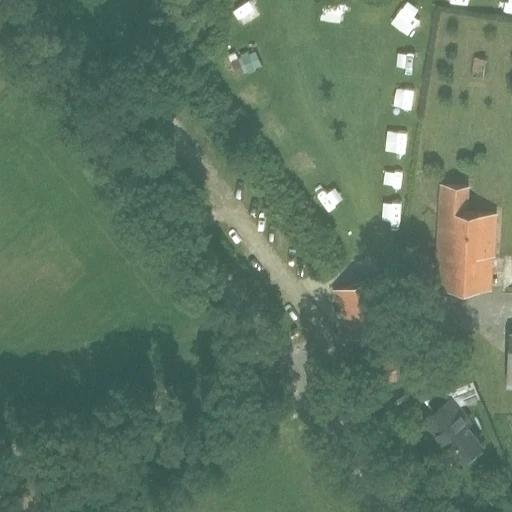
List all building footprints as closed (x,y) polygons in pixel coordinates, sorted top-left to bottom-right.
[(344,20),(348,1),(344,0),(328,0),(325,17),(344,20)] [(372,0),(367,20),(386,25),(391,6),(372,0)] [(418,0),(404,20),(421,32),(437,8),(425,0),(418,0)] [(409,51),(407,72),(426,74),(429,53),(409,51)] [(255,95),(264,111),(281,101),(271,85),(255,95)] [(399,128),(398,148),(417,149),(418,130),(399,128)] [(314,160),(296,172),(305,184),(322,172),(314,160)] [(394,166),(392,181),(410,183),(412,168),(394,166)] [(494,254),(496,212),(466,211),(468,185),(442,184),(436,284),(490,287),(492,254),(494,254)] [(333,190),(320,200),(330,214),(343,205),(333,190)] [(349,338),(396,323),(381,274),(334,289),(349,338)] [(360,365),(371,392),(427,369),(417,342),(360,365)] [(422,419),(449,453),(457,463),(462,459),(481,444),(465,425),(470,421),(457,405),(478,396),(471,378),(472,378),(463,355),(434,368),(435,370),(414,379),(423,399),(445,389),(450,396),(422,419)]
